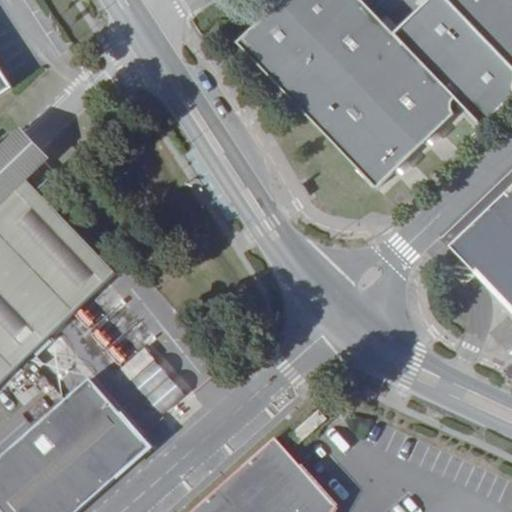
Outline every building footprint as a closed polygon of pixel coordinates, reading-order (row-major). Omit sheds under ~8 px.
[(362,0),(283,0),(238,43),(379,190),(454,118),(451,111),(453,104),(457,101),(483,128),(511,100),(511,0),(435,0),(397,37),(362,0)] [(0,58),(0,90),(14,81),(0,58)] [(0,226),(40,191),(57,175),(15,130),(0,143),(0,226)] [(0,384),(118,272),(40,191),(0,226),(0,384)] [(511,193),(511,195),(509,193),(452,247),(478,274),(479,272),(511,307),(511,193)] [(159,416),(184,394),(113,317),(89,339),(159,416)] [(0,511),(79,511),(151,449),(91,384),(0,463),(0,511)] [(336,511),(342,504),(294,457),(277,438),(192,511),(336,511)]
